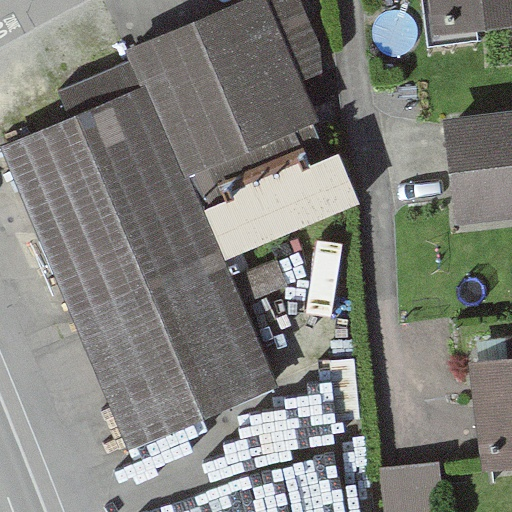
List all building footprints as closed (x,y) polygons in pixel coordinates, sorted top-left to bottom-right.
[(220,0),(127,39),(135,54),(225,254),(359,193),(341,143),(329,148),(313,117),(320,114),(273,0),(220,0)] [(282,0),(306,58),(329,49),(308,0),(282,0)] [(511,0),(429,0),(434,29),(511,17),(511,0)] [(75,103),(3,141),(129,442),(279,379),(225,254),(135,54),(65,82),(75,103)] [(511,102),(445,111),(458,217),(511,209),(511,102)] [(511,349),(470,355),(484,462),(511,459),(511,349)] [(447,511),(441,457),(382,463),(385,511),(447,511)]
